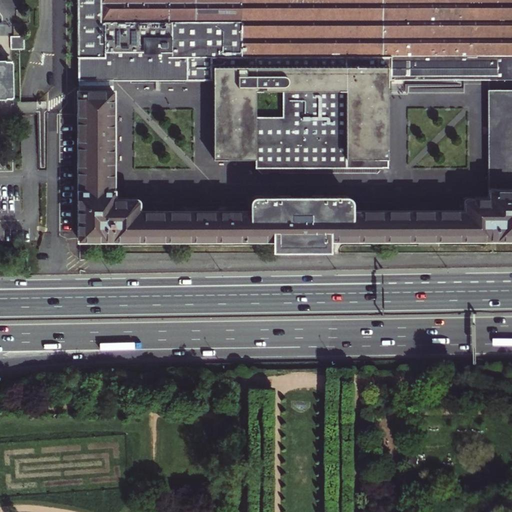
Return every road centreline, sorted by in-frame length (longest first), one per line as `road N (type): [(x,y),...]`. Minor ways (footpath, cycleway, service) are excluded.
road 1 (motorway): [(501,294),(388,279),(0,285)]
road 2 (motorway): [(501,294),(0,303)]
road 3 (motorway): [(0,364),(498,335)]
road 4 (motorway): [(0,338),(498,335)]
